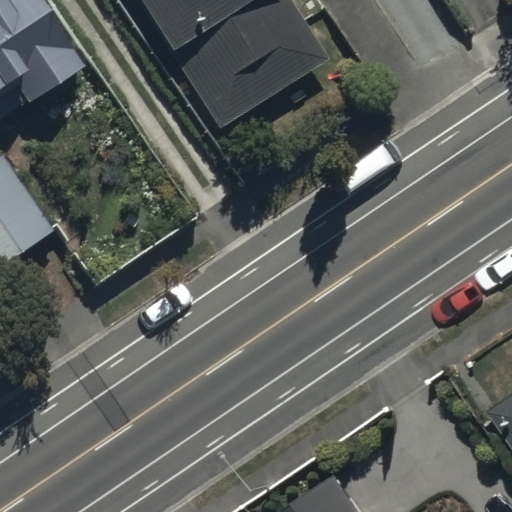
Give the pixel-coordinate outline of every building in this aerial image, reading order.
[(0,0),(0,107),(72,60),(32,0),(0,0)] [(136,0),(216,120),(326,48),(294,0),(136,0)] [(0,149),(0,253),(50,221),(2,148),(0,149)] [(511,431),(511,385),(491,399),(505,422),(511,431)] [(470,511),(456,490),(422,511),(372,511),(341,465),(268,511),(470,511)]
